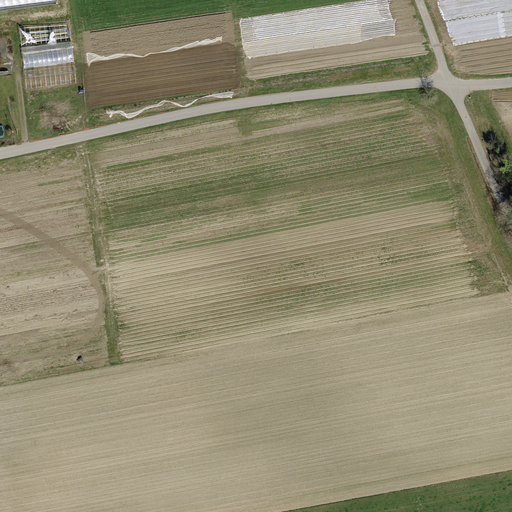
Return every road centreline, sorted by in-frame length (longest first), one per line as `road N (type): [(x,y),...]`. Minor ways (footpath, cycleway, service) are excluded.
road 1 (unclassified): [(0,154),(212,106),(451,82)]
road 2 (residential): [(511,220),(451,82)]
